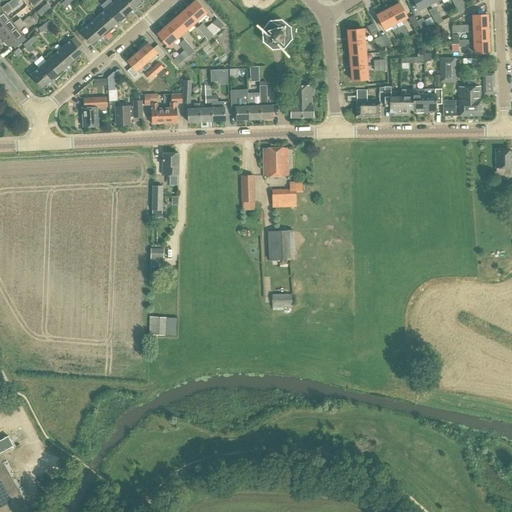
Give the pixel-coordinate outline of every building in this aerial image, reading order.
[(11,0),(8,3),(10,7),(13,9),(20,4),(18,2),(20,0),(11,0)] [(132,15),(135,12),(124,0),(116,0),(113,3),(126,18),(131,13),(132,15)] [(124,0),(135,12),(137,10),(136,8),(142,3),(139,0),(124,0)] [(413,0),(419,10),(430,4),(428,0),(413,0)] [(186,9),(197,21),(206,13),(196,1),(186,9)] [(0,14),(10,7),(8,3),(7,3),(1,7),(0,5),(0,14)] [(120,23),(126,18),(113,3),(105,10),(118,27),(121,24),(120,23)] [(388,9),(395,23),(407,17),(400,3),(388,9)] [(465,10),(462,4),(459,5),(458,3),(454,5),(458,13),(465,10)] [(0,27),(10,19),(7,14),(13,9),(10,7),(0,14),(0,27)] [(436,15),(439,13),(435,7),(429,10),(433,19),(437,17),(436,15)] [(187,29),(197,21),(186,9),(177,18),(187,29)] [(384,29),(395,23),(388,9),(377,15),(384,29)] [(116,29),(118,27),(105,10),(97,17),(109,32),(114,28),(116,29)] [(437,17),(433,19),(436,25),(443,21),(439,13),(436,15),(437,17)] [(417,21),(414,15),(408,18),(413,28),(419,25),(422,31),(427,29),(422,18),(417,21)] [(473,28),(488,27),(487,15),(473,15),(473,28)] [(104,37),(109,32),(97,17),(89,24),(102,41),(105,38),(104,37)] [(0,40),(23,22),(20,18),(14,23),(10,19),(0,27),(0,34),(0,35),(0,40)] [(177,38),(187,29),(177,18),(167,26),(177,38)] [(272,49),(284,48),(292,39),(291,27),(281,19),(269,20),(262,30),(263,42),(272,49)] [(41,33),(52,24),(49,20),(38,29),(41,33)] [(23,22),(0,40),(0,42),(2,45),(5,42),(9,46),(23,35),(19,30),(25,25),(23,22)] [(202,23),(197,28),(203,35),(206,32),(204,31),(207,28),(206,28),(202,23)] [(206,32),(203,35),(207,40),(220,29),(212,23),(206,28),(207,28),(204,31),(206,32)] [(372,36),(379,33),(374,23),(367,27),(372,36)] [(100,43),(102,41),(89,24),(80,32),(86,38),(93,46),(98,42),(100,43)] [(399,42),(409,37),(402,25),(392,31),(399,42)] [(168,46),(177,38),(167,26),(157,34),(168,46)] [(474,41),(488,40),(488,27),(473,28),(474,41)] [(349,43),(365,41),(363,29),(348,30),(349,43)] [(30,53),(35,50),(31,45),(37,40),(34,36),(23,45),(30,53)] [(384,46),(385,46),(380,36),(373,40),(378,49),(384,46)] [(423,49),(431,49),(430,37),(422,37),(423,49)] [(62,47),(75,62),(81,57),(82,58),(85,55),(71,39),(62,47)] [(184,39),(178,44),(183,49),(186,47),(187,49),(190,46),(184,39)] [(488,40),(474,41),(474,53),(489,53),(488,40)] [(350,55),(366,54),(365,41),(349,43),(350,55)] [(148,43),(138,52),(147,62),(157,53),(160,57),(165,53),(158,45),(153,48),(148,43)] [(186,47),(183,49),(189,56),(195,51),(190,46),(187,49),(186,47)] [(70,67),(75,62),(62,47),(54,54),(68,70),(71,68),(70,67)] [(16,57),(22,52),(18,48),(13,52),(16,57)] [(139,75),(136,72),(147,62),(138,52),(127,61),(132,67),(127,71),(134,79),(139,75)] [(65,73),(68,70),(54,54),(46,61),(59,76),(64,71),(65,73)] [(351,68),(367,67),(366,54),(350,55),(351,68)] [(413,57),(413,63),(424,62),(424,54),(417,54),(417,57),(413,57)] [(455,59),(455,57),(439,58),(439,59),(437,59),(437,63),(439,63),(440,84),(455,83),(455,82),(457,82),(457,76),(456,76),(456,64),(457,64),(457,59),(455,59)] [(374,72),(387,70),(386,59),(373,60),(374,72)] [(54,81),(59,76),(46,61),(38,68),(52,85),(55,82),(54,81)] [(152,68),(157,74),(160,78),(166,73),(163,69),(164,68),(159,63),(152,68)] [(250,77),(259,77),(259,66),(249,66),(250,77)] [(367,67),(351,68),(352,81),(368,79),(367,67)] [(49,87),(52,85),(38,68),(30,75),(43,90),(48,86),(49,87)] [(149,80),(157,74),(152,68),(144,74),(149,80)] [(114,77),(114,78),(119,78),(123,74),(120,70),(117,70),(114,73),(114,77)] [(493,87),(494,87),(494,74),(489,74),(489,80),(483,80),(484,95),(495,94),(495,91),(493,91),(493,87)] [(107,78),(108,91),(109,101),(117,101),(117,90),(115,90),(114,78),(114,77),(107,78)] [(183,93),(182,103),(190,104),(191,81),(183,80),(183,93)] [(260,106),(261,119),(273,119),(273,105),(267,105),(266,85),(259,86),(260,106)] [(312,86),(312,85),(290,86),(291,118),(313,117),(313,105),(312,97),(314,97),(314,91),(312,91),(312,89),(314,89),(314,86),(312,86)] [(481,100),(480,86),(458,87),(458,101),(442,101),(443,116),(459,115),(481,115),(481,100)] [(402,114),(402,96),(397,96),(397,93),(394,91),(391,91),(390,87),(384,87),(384,92),(384,105),(384,106),(389,106),(389,112),(393,112),(393,114),(402,114)] [(416,112),(425,112),(424,89),(413,90),(413,110),(416,110),(416,112)] [(424,89),(425,112),(436,112),(436,94),(435,94),(434,89),(424,89)] [(384,92),(379,92),(379,102),(367,102),(367,90),(356,90),(357,102),(357,117),(380,117),(380,104),(384,104),(384,105),(384,92)] [(402,96),(402,114),(410,114),(410,110),(413,110),(413,90),(409,90),(409,94),(409,96),(402,96)] [(236,120),(248,120),(247,94),(248,94),(248,92),(241,92),(241,97),(240,97),(240,99),(240,100),(239,100),(239,101),(239,102),(240,102),(240,103),(236,104),(236,107),(236,120)] [(177,103),(182,103),(183,93),(183,94),(171,94),(171,101),(177,101),(177,103)] [(144,106),(150,105),(150,102),(157,101),(157,94),(144,95),(144,106)] [(260,106),(254,106),(253,94),(248,94),(247,94),(248,120),(261,119),(260,106)] [(83,98),(84,108),(82,108),(83,127),(98,126),(97,108),(107,108),(107,97),(83,98)] [(142,117),(141,100),(133,100),(133,105),(129,106),(116,106),(116,125),(130,124),(130,116),(133,116),(133,117),(142,117)] [(164,108),(164,123),(178,123),(177,108),(176,108),(176,102),(169,103),(170,108),(164,108)] [(212,103),(212,108),(212,121),(225,121),(224,102),(218,102),(218,103),(212,103)] [(151,109),(151,124),(164,123),(164,108),(158,108),(157,103),(151,103),(151,109)] [(200,122),(200,108),(199,108),(199,103),(194,104),(194,109),(188,109),(188,122),(200,122)] [(200,122),(212,121),(212,108),(200,108),(200,122)] [(264,177),(289,176),(288,148),(263,148),(264,177)] [(511,151),(504,152),(503,150),(500,150),(498,152),(496,152),(497,168),(504,168),(504,175),(511,175),(511,168),(511,167),(511,151)] [(178,176),(179,153),(163,153),(162,175),(178,176)] [(241,202),(255,202),(254,175),(240,175),(241,202)] [(272,208),(296,207),(295,191),(303,190),(303,182),(289,182),(289,189),(271,189),(272,208)] [(163,210),(163,186),(152,186),(151,210),(152,210),(152,218),(162,218),(162,210),(163,210)] [(268,260),(290,260),(290,253),(295,253),(294,230),(267,231),(268,260)] [(163,260),(163,249),(150,249),(150,260),(151,260),(151,267),(162,267),(163,260)] [(152,273),(152,295),(166,295),(166,273),(152,273)] [(272,308),(292,307),(292,294),(272,295),(272,308)] [(176,336),(177,318),(150,317),(149,335),(176,336)] [(0,452),(13,446),(8,436),(0,439),(0,452)]
